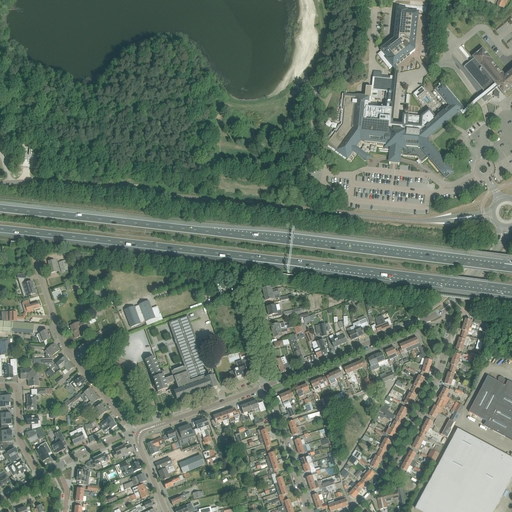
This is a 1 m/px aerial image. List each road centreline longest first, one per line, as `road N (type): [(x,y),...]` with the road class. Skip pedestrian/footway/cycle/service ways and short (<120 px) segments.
road 1 (motorway): [(0,230),(511,289)]
road 2 (motorway): [(501,266),(0,207)]
road 3 (secondary): [(419,221),(10,183)]
road 4 (residential): [(352,511),(387,469),(436,377),(451,327),(442,312)]
road 5 (tertiary): [(267,385),(430,317)]
road 6 (residential): [(306,511),(267,385)]
road 7 (residential): [(87,373),(61,340),(34,260)]
